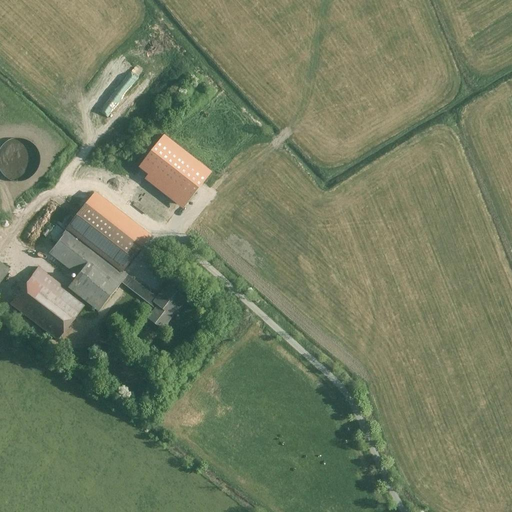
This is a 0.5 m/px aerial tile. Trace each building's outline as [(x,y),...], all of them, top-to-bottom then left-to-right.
[(127,70),(109,94),(116,99),(104,116),(112,122),(146,76),(140,71),(136,76),(127,70)] [(2,175),(34,174),(34,139),(1,140),(2,175)] [(147,245),(94,201),(73,228),(125,271),(147,245)] [(129,286),(134,279),(125,271),(73,228),(47,255),(78,280),(68,292),(85,305),(103,319),(129,286)] [(0,281),(13,268),(3,259),(0,262),(0,281)] [(68,292),(39,269),(12,302),(58,339),(85,305),(68,292)] [(190,300),(172,287),(163,300),(134,279),(129,286),(160,309),(152,320),(167,331),(190,300)]
